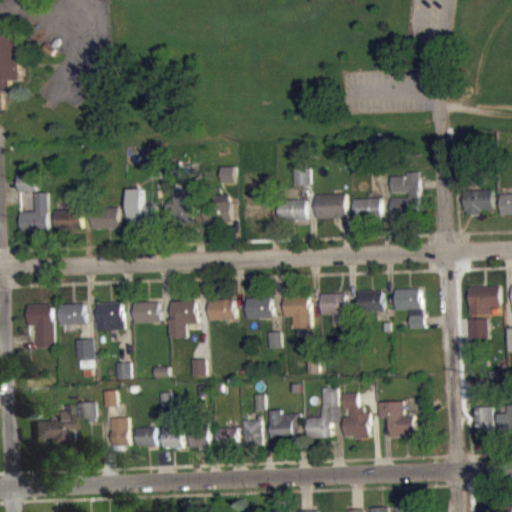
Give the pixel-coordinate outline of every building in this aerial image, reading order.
[(0,110),(0,33),(20,32),(22,80),(12,81),(12,91),(3,92),(4,110),(0,110)] [(386,136),(373,136),(373,139),(368,139),(368,147),(373,147),(374,166),(381,166),(386,166),(386,136)] [(150,163),(150,177),(162,177),(162,163),(150,163)] [(166,179),(182,178),(182,163),(166,164),(166,179)] [(237,165),(237,181),(223,181),(223,165),(237,165)] [(296,168),(297,184),(306,183),(313,183),(313,167),(296,168)] [(470,184),(488,184),(487,169),(469,170),(470,177),(470,184)] [(392,175),(406,175),(406,177),(409,177),(409,171),(421,171),(421,178),(421,183),(421,190),(420,190),(421,216),(394,217),(393,197),(411,196),(411,191),(393,192),(392,175)] [(21,172),(21,183),(21,191),(38,191),(38,172),(21,172)] [(247,176),(247,192),(242,192),(243,202),(244,202),(245,220),(273,219),(272,192),(264,192),(264,176),(247,176)] [(130,189),(145,188),(145,205),(158,204),(158,214),(160,214),(161,225),(132,226),(130,189)] [(196,222),(196,205),(197,204),(196,189),(175,190),(176,202),(168,203),(169,223),(196,222)] [(465,190),(466,210),(468,210),(468,215),(483,214),(483,210),(495,209),(494,189),(465,190)] [(38,192),(50,192),(51,230),(23,231),(23,210),(38,210),(38,192)] [(318,193),(319,217),(343,216),(349,216),(348,192),(318,193)] [(511,193),(502,194),(503,213),(511,212),(511,193)] [(230,194),(231,201),(233,201),(234,222),(207,222),(206,202),(215,202),(214,195),(230,194)] [(355,197),(356,219),(384,217),(383,196),(355,197)] [(309,198),(309,218),(282,219),(281,199),(309,198)] [(95,227),(121,227),(121,206),(94,207),(95,227)] [(57,209),(57,229),(84,228),(84,208),(57,209)] [(471,313),(491,312),(491,305),(502,305),(501,285),(471,286),(471,313)] [(397,288),(398,308),(411,308),(412,327),(427,326),(427,319),(427,314),(425,314),(425,308),(423,308),(422,287),(397,288)] [(360,290),(360,311),(386,310),(386,302),(384,302),(384,289),(360,290)] [(323,292),(323,313),(334,313),(334,321),(349,321),(349,313),(351,313),(350,306),(349,306),(349,292),(323,292)] [(286,295),(287,316),(295,316),(296,328),(313,327),(311,294),(286,295)] [(249,297),(249,317),(274,316),(274,296),(249,297)] [(211,300),(212,320),(238,319),(237,299),(211,300)] [(136,301),(137,321),(164,320),(164,317),(162,318),(161,300),(136,301)] [(174,300),(174,317),(173,317),(173,336),(189,336),(189,325),(189,322),(199,322),(199,320),(199,318),(199,313),(198,313),(198,300),(174,300)] [(99,302),(100,319),(98,319),(98,329),(126,328),(126,326),(127,326),(127,319),(125,319),(124,307),(123,307),(123,301),(99,302)] [(86,302),(61,303),(62,324),(87,323),(86,302)] [(30,323),(30,303),(54,303),(55,320),(56,320),(57,346),(39,346),(39,338),(39,323),(30,323)] [(471,318),(472,327),(472,337),(490,336),(489,317),(471,318)] [(343,324),(343,339),(356,339),(356,324),(353,324),(343,324)] [(270,331),(271,348),(283,347),(282,331),(276,331),(270,331)] [(78,339),(79,357),(96,356),(95,338),(87,338),(78,339)] [(194,358),(195,376),(209,375),(209,357),(203,357),(194,358)] [(310,360),(310,371),(321,371),(321,360),(310,360)] [(119,362),(120,377),(134,376),(133,361),(130,361),(119,362)] [(157,366),(158,376),(172,375),(172,365),(157,366)] [(157,372),(158,383),(173,382),(172,371),(157,372)] [(201,384),(202,395),(213,395),(212,384),(201,384)] [(474,384),(474,391),(474,399),(481,399),(481,405),(477,406),(478,429),(495,428),(494,384),(474,384)] [(324,387),(325,406),(324,406),(324,416),(309,417),(310,437),(334,436),(334,422),(339,421),(343,421),(342,405),(340,405),(339,386),(324,387)] [(107,390),(107,406),(113,406),(120,406),(119,389),(107,390)] [(163,391),(164,406),(174,405),(173,390),(163,391)] [(345,392),(345,408),(352,407),(352,416),(346,416),(347,435),(357,435),(357,438),(370,437),(370,430),(372,430),(371,424),(372,424),(372,412),(366,412),(366,406),(360,406),(360,399),(360,391),(345,392)] [(257,394),(257,409),(262,409),(267,408),(266,393),(257,394)] [(80,402),(81,418),(89,418),(89,421),(97,420),(97,418),(99,417),(98,401),(80,402)] [(381,401),(382,417),(386,417),(392,417),(392,437),(418,437),(417,415),(407,415),(406,401),(381,401)] [(74,403),(75,427),(71,427),(63,428),(63,441),(50,442),(50,437),(34,437),(33,421),(57,420),(56,410),(68,410),(68,404),(74,403)] [(501,412),(511,412),(511,404),(511,426),(502,427),(501,412)] [(272,409),(274,437),(291,436),(291,440),(296,439),(295,419),(284,420),(283,409),(272,409)] [(114,417),(131,416),(132,444),(127,444),(127,450),(115,451),(114,417)] [(246,419),(247,446),(265,445),(265,431),(264,431),(263,419),(246,419)] [(193,448),(199,448),(200,451),(206,451),(206,447),(212,447),(211,420),(201,421),(201,428),(192,429),(193,448)] [(165,421),(166,448),(173,448),(176,448),(185,448),(185,431),(176,431),(176,421),(165,421)] [(219,427),(220,446),(240,445),(239,437),(241,437),(240,426),(219,427)] [(138,427),(138,446),(146,445),(147,447),(158,447),(157,427),(138,427)] [(397,511),(397,506),(405,505),(405,503),(410,502),(411,505),(414,505),(414,511),(397,511)]
